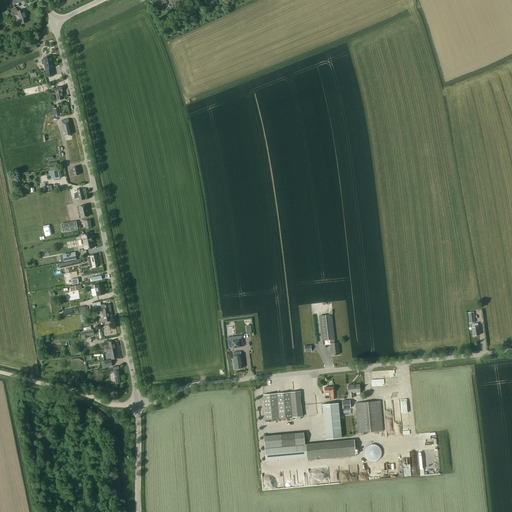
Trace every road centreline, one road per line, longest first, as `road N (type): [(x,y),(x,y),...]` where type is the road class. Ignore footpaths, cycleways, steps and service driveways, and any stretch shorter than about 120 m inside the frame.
road 1 (unclassified): [(137,404),(54,23)]
road 2 (unclassified): [(137,404),(211,382),(511,350)]
road 3 (unclassified): [(137,404),(113,405),(0,372)]
